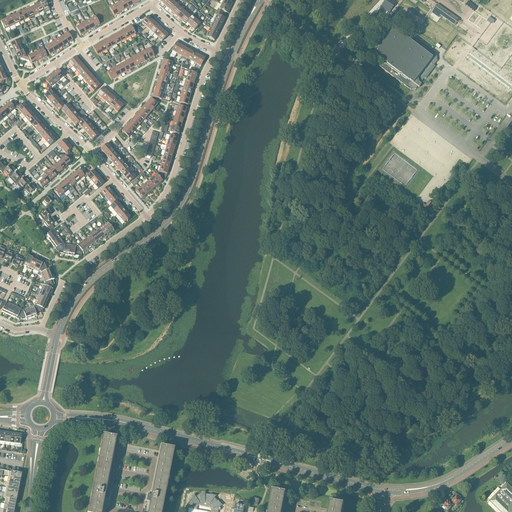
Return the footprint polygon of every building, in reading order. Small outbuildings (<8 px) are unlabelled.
[(119,3),(124,11),(128,8),(124,0),(119,3)] [(124,0),(128,8),(133,6),(129,0),(124,0)] [(171,0),(170,0),(165,7),(169,10),(175,3),(171,0)] [(229,0),(223,0),(221,5),(230,9),(233,4),(229,2),(229,0)] [(385,0),(382,5),(391,11),(396,3),(391,0),(385,0)] [(511,0),(507,0),(494,18),(501,23),(511,8),(511,0)] [(45,2),(40,4),(44,12),(45,15),(50,12),(45,2)] [(468,2),(466,5),(470,9),(474,11),(477,8),(468,2)] [(114,5),(119,14),(124,11),(119,3),(114,5)] [(175,3),(169,10),(173,14),(179,7),(175,3)] [(35,7),(39,15),(44,12),(40,4),(35,7)] [(119,14),(114,5),(109,8),(114,16),(119,14)] [(216,12),(222,15),(224,12),(228,14),(230,9),(221,5),(219,9),(218,9),(216,12)] [(438,5),(433,11),(432,13),(438,18),(440,16),(441,17),(454,26),(459,20),(458,20),(449,13),(447,12),(438,5)] [(39,15),(35,7),(30,9),(34,17),(39,15)] [(177,17),(183,11),(179,7),(173,14),(177,17)] [(34,18),(34,17),(30,9),(25,11),(29,19),(30,20),(31,20),(33,19),(34,18)] [(29,19),(25,11),(21,13),(24,21),(29,19)] [(183,11),(177,17),(181,21),(187,14),(183,11)] [(214,20),(223,24),(225,19),(221,17),(222,15),(216,12),(215,15),(216,15),(214,20)] [(24,21),(21,13),(15,16),(19,24),(24,21)] [(191,18),(187,14),(181,21),(185,25),(186,24),(186,23),(191,18)] [(19,24),(15,16),(11,18),(14,26),(19,24)] [(192,16),(191,18),(186,23),(186,24),(190,27),(195,22),(196,20),(192,16)] [(99,25),(95,17),(90,20),(94,28),(99,25)] [(146,27),(152,21),(148,17),(142,24),(146,27)] [(14,26),(11,18),(6,20),(9,28),(14,26)] [(1,22),(4,30),(9,28),(6,20),(1,22)] [(85,23),(90,31),(94,28),(90,20),(85,23)] [(194,31),(200,24),(196,20),(195,22),(190,27),(194,31)] [(223,24),(214,20),(212,24),(220,28),(223,24)] [(150,31),(156,24),(152,21),(146,27),(150,31)] [(80,25),(85,33),(90,31),(85,23),(80,25)] [(156,24),(150,31),(154,35),(160,28),(156,24)] [(220,28),(212,24),(210,28),(218,32),(220,28)] [(76,28),(80,36),(85,33),(80,25),(76,28)] [(135,35),(131,27),(126,29),(130,37),(135,35)] [(158,38),(164,31),(160,28),(154,35),(158,38)] [(218,32),(210,28),(208,32),(207,32),(216,37),(218,32)] [(130,37),(126,29),(121,32),(126,40),(130,37)] [(376,50),(373,54),(375,55),(378,57),(380,59),(382,61),(379,65),(378,66),(411,90),(411,89),(415,89),(416,90),(418,87),(419,88),(422,85),(420,84),(424,79),(426,79),(434,68),(434,66),(437,61),(436,54),(435,53),(434,53),(434,52),(433,51),(432,51),(417,39),(414,43),(407,38),(406,37),(394,29),(381,47),(377,51),(376,50)] [(162,42),(168,35),(164,31),(158,38),(162,42)] [(206,31),(202,38),(208,40),(208,39),(214,41),(216,37),(207,32),(206,31)] [(126,40),(121,32),(117,35),(121,43),(126,40)] [(73,41),(68,33),(63,36),(68,44),(73,41)] [(121,43),(117,35),(112,37),(116,45),(121,43)] [(68,44),(63,36),(58,39),(63,47),(68,44)] [(116,45),(112,37),(107,40),(112,48),(116,45)] [(54,42),(59,50),(63,47),(58,39),(54,42)] [(15,42),(14,41),(10,43),(13,49),(21,46),(19,40),(15,42)] [(112,48),(107,40),(102,42),(107,51),(112,48)] [(49,45),(54,53),(59,50),(54,42),(49,45)] [(107,51),(102,42),(98,45),(102,53),(107,51)] [(177,54),(181,46),(176,43),(172,52),(177,54)] [(54,53),(49,45),(45,48),(50,56),(54,53)] [(93,48),(97,56),(102,53),(98,45),(93,48)] [(15,54),(24,51),(21,46),(13,49),(15,54)] [(181,46),(177,54),(181,57),(186,49),(181,46)] [(38,52),(41,60),(47,57),(43,49),(38,52)] [(145,51),(149,59),(154,57),(149,49),(145,51)] [(186,59),(190,51),(186,49),(181,57),(186,59)] [(24,51),(15,54),(18,59),(20,58),(25,60),(27,56),(26,56),(24,51)] [(149,59),(145,51),(140,54),(144,62),(149,59)] [(190,51),(186,59),(191,62),(195,54),(190,51)] [(41,60),(38,52),(33,54),(37,62),(41,60)] [(37,62),(33,54),(28,56),(27,56),(25,60),(30,62),(32,64),(37,62)] [(144,62),(140,54),(135,57),(140,65),(144,62)] [(196,64),(200,56),(195,54),(191,62),(196,64)] [(200,56),(196,64),(200,67),(205,59),(200,56)] [(72,68),(79,62),(76,57),(69,63),(72,68)] [(140,65),(135,57),(130,59),(135,67),(140,65)] [(135,67),(130,59),(126,62),(130,70),(135,67)] [(172,64),(164,61),(162,66),(171,69),(172,64)] [(76,72),(83,66),(79,62),(72,68),(76,72)] [(130,70),(126,62),(121,65),(126,73),(130,70)] [(126,73),(121,65),(116,67),(121,75),(126,73)] [(79,76),(86,70),(83,66),(76,72),(79,76)] [(121,75),(116,67),(112,70),(116,78),(121,75)] [(63,77),(58,70),(53,74),(59,81),(63,77)] [(83,80),(90,74),(86,70),(79,76),(83,80)] [(107,73),(111,81),(116,78),(112,70),(107,73)] [(197,74),(188,72),(186,77),(195,80),(197,74)] [(49,78),(55,84),(59,81),(53,74),(49,78)] [(86,84),(93,78),(90,74),(83,80),(86,84)] [(47,89),(51,89),(51,88),(55,84),(49,78),(45,81),(47,84),(47,89)] [(90,88),(97,82),(93,78),(86,84),(90,88)] [(97,82),(90,88),(93,92),(101,86),(97,82)] [(101,99),(107,92),(103,88),(97,95),(101,99)] [(48,100),(54,95),(51,90),(51,89),(47,89),(46,94),(44,96),(48,100)] [(105,102),(111,95),(107,92),(101,99),(105,102)] [(163,95),(154,92),(153,98),(162,100),(163,95)] [(51,104),(58,98),(54,95),(48,100),(51,104)] [(109,106),(112,103),(115,99),(111,95),(105,102),(109,106)] [(55,108),(61,103),(58,98),(51,104),(55,108)] [(189,100),(180,98),(178,103),(187,106),(189,100)] [(115,99),(112,103),(109,106),(113,110),(119,103),(115,99)] [(147,103),(154,110),(157,105),(150,99),(147,103)] [(5,106),(11,113),(15,110),(16,110),(17,106),(11,105),(9,103),(5,106)] [(65,107),(61,103),(55,108),(58,113),(61,110),(65,107)] [(119,103),(113,110),(117,113),(123,106),(119,103)] [(143,107),(150,114),(154,110),(147,103),(143,107)] [(21,114),(28,108),(24,104),(22,106),(17,106),(16,110),(17,110),(21,114)] [(65,114),(71,108),(68,104),(65,107),(61,110),(65,114)] [(75,108),(78,106),(76,104),(74,106),(71,108),(65,114),(68,118),(75,113),(72,110),(75,108)] [(11,113),(5,106),(1,110),(7,117),(11,113)] [(186,109),(177,106),(176,111),(185,114),(186,109)] [(139,112),(146,118),(150,114),(143,107),(139,112)] [(24,118),(31,112),(28,108),(21,114),(24,118)] [(31,112),(24,118),(28,122),(35,116),(31,112)] [(136,116),(143,122),(146,118),(139,112),(136,116)] [(72,122),(78,117),(75,113),(68,118),(72,122)] [(32,126),(38,120),(35,116),(28,122),(32,126)] [(132,120),(139,126),(143,122),(136,116),(132,120)] [(82,121),(78,117),(72,122),(75,127),(78,124),(82,121)] [(82,128),(88,122),(85,118),(82,121),(78,124),(82,128)] [(35,130),(42,124),(38,120),(32,126),(35,130)] [(129,124),(136,130),(139,126),(132,120),(129,124)] [(85,132),(92,127),(88,122),(82,128),(85,132)] [(39,134),(45,128),(42,124),(35,130),(39,134)] [(125,128),(132,134),(136,130),(129,124),(125,128)] [(89,136),(96,131),(92,127),(85,132),(89,136)] [(180,130),(171,127),(170,132),(179,135),(180,130)] [(42,138),(49,133),(45,128),(39,134),(42,138)] [(122,132),(129,138),(132,134),(125,128),(122,132)] [(96,131),(89,136),(92,141),(99,135),(96,131)] [(46,143),(52,137),(49,133),(42,138),(46,143)] [(49,147),(56,141),(52,137),(46,143),(49,147)] [(64,140),(58,146),(62,150),(68,145),(64,140)] [(107,144),(100,150),(104,155),(111,148),(107,144)] [(65,156),(69,156),(70,151),(72,149),(68,145),(62,150),(65,154),(65,156)] [(107,159),(115,152),(111,148),(104,155),(107,159)] [(111,163),(118,157),(115,152),(107,159),(111,163)] [(61,160),(67,167),(71,163),(69,161),(69,156),(65,156),(65,157),(61,160)] [(115,167),(122,161),(118,157),(111,163),(115,167)] [(67,167),(61,160),(57,164),(62,171),(67,167)] [(118,171),(125,165),(122,161),(115,167),(118,171)] [(53,167),(58,174),(62,171),(57,164),(53,167)] [(12,172),(15,170),(11,165),(7,168),(5,166),(0,170),(0,171),(2,173),(4,172),(7,176),(12,172)] [(122,175),(129,169),(125,165),(118,171),(122,175)] [(58,174),(53,167),(49,171),(54,178),(58,174)] [(168,169),(160,167),(158,172),(159,172),(158,174),(165,179),(167,175),(168,169)] [(125,179),(132,173),(129,169),(122,175),(125,179)] [(74,174),(80,180),(84,177),(86,177),(86,173),(81,172),(79,170),(74,174)] [(20,178),(19,178),(22,176),(18,171),(14,174),(12,172),(7,176),(8,177),(8,176),(9,178),(14,183),(20,178)] [(54,178),(49,171),(44,175),(50,181),(54,178)] [(90,181),(97,175),(93,171),(91,173),(86,173),(86,177),(87,177),(90,181)] [(129,183),(136,177),(132,173),(125,179),(129,183)] [(80,180),(74,174),(70,177),(76,184),(80,180)] [(165,179),(158,174),(158,175),(157,175),(156,174),(152,178),(158,185),(165,179)] [(50,181),(44,175),(41,178),(46,185),(50,181)] [(94,185),(101,179),(97,175),(90,181),(94,185)] [(35,180),(42,188),(46,185),(41,178),(40,178),(39,176),(35,180)] [(29,182),(25,177),(21,180),(20,178),(14,183),(16,186),(17,185),(21,189),(29,182)] [(76,184),(70,177),(66,181),(72,187),(76,184)] [(148,182),(154,189),(158,185),(152,178),(148,182)] [(98,189),(104,184),(101,179),(94,185),(98,189)] [(74,189),(72,187),(66,181),(62,184),(68,191),(69,193),(74,189)] [(154,189),(148,182),(144,185),(150,192),(154,189)] [(28,195),(36,189),(37,191),(39,193),(41,191),(39,189),(40,189),(36,184),(33,186),(31,184),(24,190),(28,195)] [(58,188),(64,194),(68,191),(62,184),(58,188)] [(150,192),(144,185),(140,189),(146,196),(150,192)] [(108,187),(101,193),(99,195),(103,199),(104,197),(111,192),(108,187)] [(54,191),(60,198),(64,194),(58,188),(54,191)] [(146,196),(140,189),(136,192),(142,199),(146,196)] [(108,202),(112,198),(115,196),(111,192),(104,197),(108,202)] [(60,202),(52,193),(50,195),(51,195),(43,202),(47,207),(54,200),(58,204),(60,202)] [(115,196),(112,198),(108,202),(111,205),(112,206),(116,201),(117,202),(118,200),(115,196)] [(120,206),(117,202),(116,201),(112,206),(111,205),(110,207),(113,211),(120,206)] [(124,210),(120,206),(113,211),(112,213),(115,217),(117,215),(124,210)] [(45,223),(50,219),(48,216),(52,214),(49,209),(40,215),(43,220),(45,223)] [(120,220),(127,214),(124,210),(117,215),(120,220)] [(127,214),(120,220),(124,224),(131,218),(127,214)] [(50,219),(45,223),(44,223),(48,228),(47,229),(49,231),(54,228),(52,225),(56,222),(52,217),(50,219)] [(114,232),(108,223),(103,226),(110,235),(114,232)] [(110,235),(103,226),(99,229),(105,238),(110,235)] [(95,232),(94,232),(101,241),(102,240),(103,240),(105,238),(99,229),(95,232)] [(54,230),(45,236),(46,237),(49,241),(58,234),(57,234),(54,230)] [(93,231),(89,234),(90,236),(96,245),(99,243),(99,242),(100,241),(101,242),(101,241),(94,232),(93,231)] [(58,234),(49,241),(52,245),(61,239),(58,234)] [(96,245),(90,236),(86,239),(92,248),(96,245)] [(61,239),(52,245),(54,248),(54,247),(55,249),(63,244),(64,243),(61,239)] [(92,248),(86,239),(81,242),(88,251),(92,248)] [(77,245),(78,246),(83,254),(84,254),(88,251),(81,242),(77,245)] [(70,246),(68,256),(72,257),(72,256),(74,257),(74,256),(75,248),(78,246),(77,245),(76,243),(73,245),(73,246),(70,246)] [(63,244),(55,249),(55,250),(55,249),(56,251),(56,253),(63,254),(65,246),(63,244)] [(6,256),(8,251),(8,250),(9,249),(7,247),(6,249),(0,246),(0,258),(1,259),(3,255),(6,256)] [(83,254),(78,246),(75,248),(74,256),(81,257),(81,255),(83,254)] [(8,251),(6,256),(3,261),(9,264),(11,259),(14,261),(16,257),(17,255),(13,253),(8,251)] [(14,261),(11,266),(17,268),(18,266),(21,267),(22,265),(24,260),(22,258),(16,255),(16,257),(14,261)] [(28,256),(23,266),(28,268),(29,268),(33,258),(28,256)] [(33,258),(29,268),(33,270),(38,260),(33,258)] [(38,260),(33,270),(33,271),(38,273),(38,272),(39,272),(42,264),(43,263),(42,263),(40,262),(41,262),(38,260)] [(45,261),(44,264),(43,263),(39,272),(41,273),(50,270),(50,269),(49,270),(47,264),(47,262),(45,261)] [(38,273),(37,275),(39,276),(41,276),(42,279),(52,275),(51,272),(50,272),(50,270),(41,273),(39,272),(38,272),(38,273)] [(42,282),(40,284),(42,285),(43,286),(45,283),(53,280),(54,280),(53,280),(53,278),(52,275),(42,279),(43,281),(42,282)] [(45,283),(43,286),(53,290),(52,289),(53,288),(55,287),(53,280),(45,283)] [(42,285),(40,290),(50,295),(52,292),(51,292),(52,290),(53,290),(43,286),(42,285)] [(38,295),(48,300),(50,295),(40,290),(38,295)] [(48,300),(38,295),(36,300),(46,304),(48,300)] [(36,300),(34,305),(35,305),(43,309),(44,307),(44,308),(46,304),(36,300)] [(6,302),(2,312),(2,313),(7,315),(11,305),(6,302)] [(31,307),(28,308),(32,319),(34,318),(34,317),(36,316),(36,317),(37,317),(36,315),(36,316),(33,307),(35,305),(34,305),(31,304),(30,306),(31,307)] [(11,317),(16,307),(11,305),(7,315),(11,317)] [(36,315),(43,313),(42,311),(43,309),(44,310),(44,309),(43,309),(35,305),(33,307),(36,316),(36,315)] [(16,307),(11,317),(14,318),(15,318),(17,319),(16,319),(21,310),(20,310),(21,309),(16,307)] [(21,309),(20,310),(21,310),(23,311),(26,321),(27,320),(29,319),(29,320),(32,319),(28,308),(25,309),(24,308),(23,307),(22,307),(21,308),(21,309)] [(23,311),(21,310),(16,319),(17,319),(18,320),(19,322),(26,319),(26,321),(23,311)] [(21,440),(22,434),(16,433),(15,444),(20,445),(23,445),(23,440),(21,440)] [(104,492),(115,439),(103,437),(88,511),(100,511),(103,498),(105,498),(108,496),(109,493),(104,492)] [(151,501),(149,511),(160,511),(173,450),(162,448),(153,495),(148,494),(147,497),(150,501),(151,501)] [(22,474),(9,471),(8,477),(21,480),(22,474)] [(490,501),(501,511),(511,511),(511,489),(507,484),(490,501)] [(280,511),(285,494),(273,491),(269,511),(280,511)] [(217,511),(218,510),(220,511),(220,506),(221,506),(222,506),(217,502),(218,501),(217,501),(214,498),(215,497),(215,496),(209,495),(204,494),(204,493),(205,493),(204,492),(199,495),(195,497),(194,496),(194,495),(191,501),(190,500),(190,501),(189,504),(189,505),(188,509),(188,508),(188,509),(187,511),(217,511)] [(5,493),(3,499),(5,499),(16,501),(17,496),(7,493),(5,493)] [(457,506),(462,501),(456,496),(451,501),(452,502),(450,503),(448,501),(443,506),(448,511),(453,505),(454,504),(457,506)] [(341,511),(343,505),(332,503),(329,511),(341,511)]
